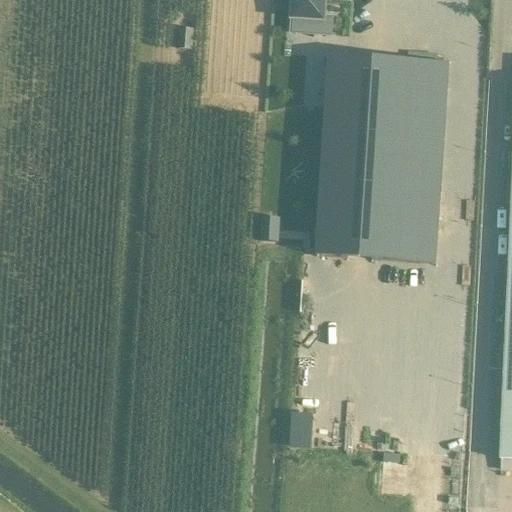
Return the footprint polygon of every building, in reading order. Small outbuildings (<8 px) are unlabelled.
[(292,0),(292,20),(312,21),(311,35),(331,36),(332,18),(322,18),(323,0),(292,0)] [(329,56),(316,258),(436,265),(449,64),(329,56)] [(511,155),(499,460),(511,460),(511,155)] [(278,229),(260,228),(259,242),(277,243),(278,229)] [(292,447),(308,448),(309,417),(294,416),(292,447)] [(382,454),(382,462),(399,463),(399,455),(382,454)]
